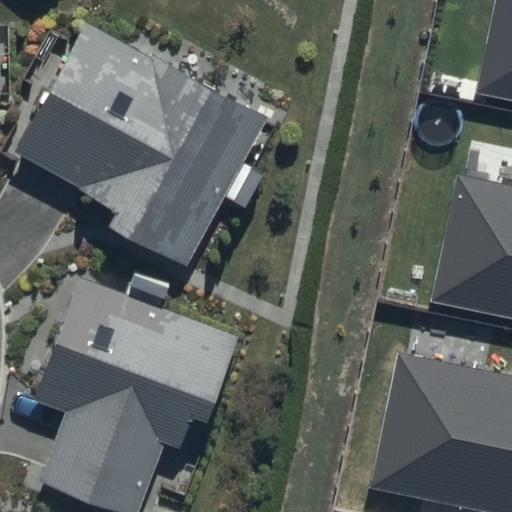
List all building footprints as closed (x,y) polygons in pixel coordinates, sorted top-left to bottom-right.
[(511,0),(498,0),(478,97),(511,104),(511,0)] [(181,249),(263,105),(151,41),(148,46),(80,7),(7,136),(111,193),(104,205),(181,249)] [(511,189),(457,178),(430,308),(511,324),(511,189)] [(232,322),(76,265),(32,386),(63,398),(39,466),(135,501),(160,434),(171,438),(185,399),(201,405),(232,322)] [(511,511),(511,382),(403,360),(376,490),(487,511),(511,511)] [(0,511),(76,511),(77,506),(0,503),(0,511)]
